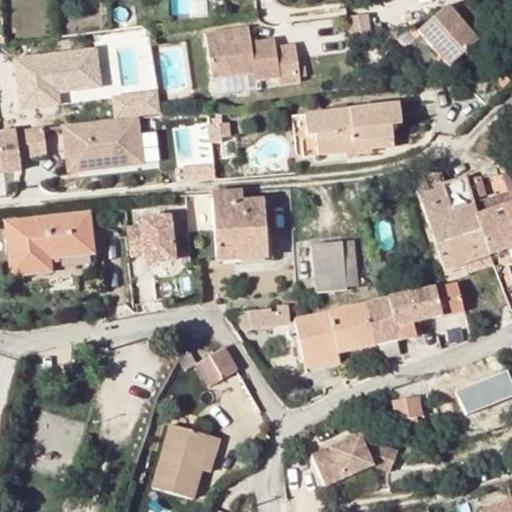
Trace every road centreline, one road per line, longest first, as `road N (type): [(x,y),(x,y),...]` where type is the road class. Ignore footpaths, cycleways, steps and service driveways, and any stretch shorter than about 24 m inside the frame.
road 1 (residential): [(284,428),(224,331),(202,319),(36,341),(0,337)]
road 2 (residential): [(284,428),(511,325)]
